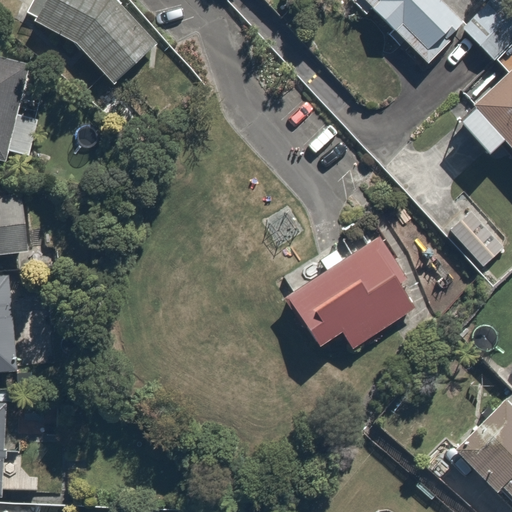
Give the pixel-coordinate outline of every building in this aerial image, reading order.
[(121,0),(43,0),(35,13),(81,42),(114,81),(159,42),(121,0)] [(364,0),(423,56),(459,19),(439,0),(364,0)] [(511,44),(511,5),(507,0),(485,0),(462,21),(496,59),(511,44)] [(0,148),(30,59),(0,48),(0,148)] [(511,67),(462,113),(490,144),(505,131),(511,138),(511,67)] [(35,192),(0,194),(0,246),(39,243),(35,192)] [(468,210),(449,228),(481,262),(500,244),(468,210)] [(319,259),(325,269),(282,296),(302,327),(304,325),(317,345),(339,330),(350,348),(413,307),(397,283),(406,278),(377,236),(341,259),(335,249),(319,259)] [(15,271),(0,272),(0,365),(23,363),(15,271)] [(511,392),(459,443),(511,499),(511,392)]
